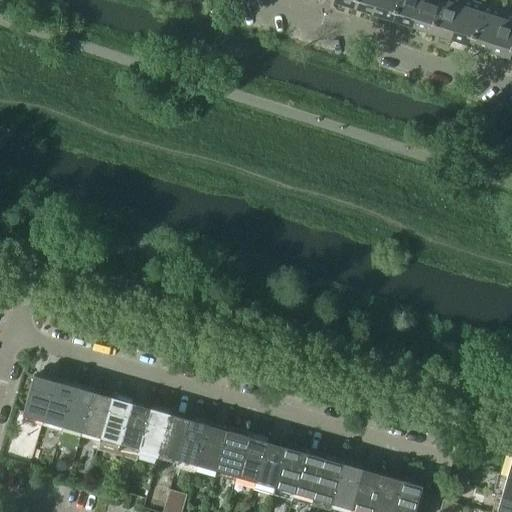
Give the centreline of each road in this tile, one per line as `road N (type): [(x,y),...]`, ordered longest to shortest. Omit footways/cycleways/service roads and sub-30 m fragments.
road 1 (residential): [(511,403),(30,269)]
road 2 (residential): [(451,455),(12,332)]
road 3 (residential): [(511,85),(242,0)]
